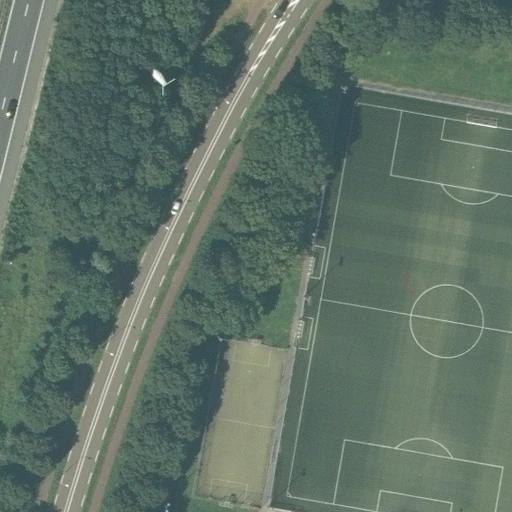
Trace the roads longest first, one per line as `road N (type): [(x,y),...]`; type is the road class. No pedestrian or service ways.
road 1 (secondary): [(65,511),(149,278),(206,155),(294,0)]
road 2 (motorway): [(0,156),(40,0)]
